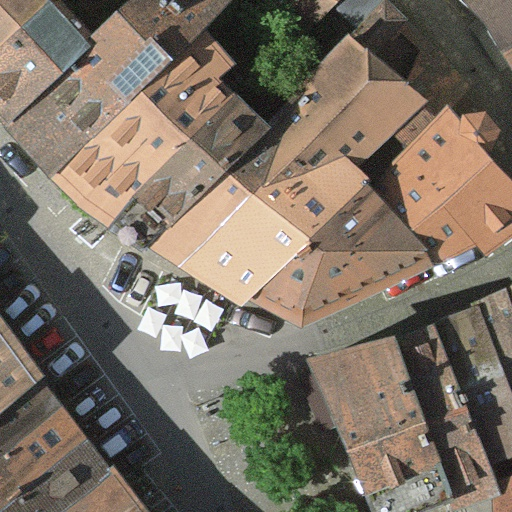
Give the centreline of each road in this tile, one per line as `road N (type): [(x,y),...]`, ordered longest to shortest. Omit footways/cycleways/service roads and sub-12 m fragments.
road 1 (residential): [(511,273),(157,399)]
road 2 (residential): [(157,399),(0,181)]
road 3 (residential): [(412,0),(511,116)]
road 4 (residential): [(233,511),(157,399)]
